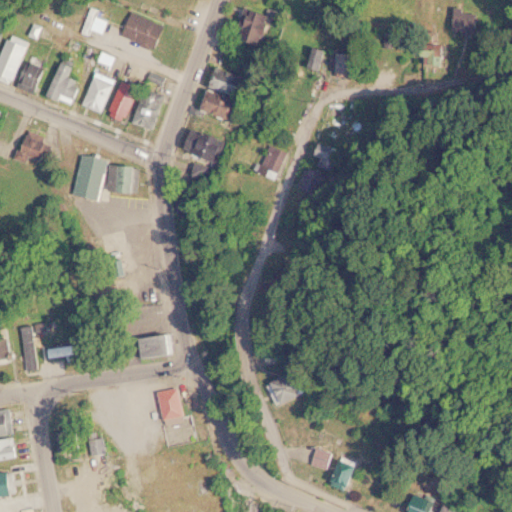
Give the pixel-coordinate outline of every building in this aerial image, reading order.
[(145,0),(165,8),(168,0),(145,0)] [(103,9),(93,6),(86,30),(107,36),(112,19),(101,16),(103,9)] [(245,36),(267,45),(278,15),(257,7),(245,36)] [(126,37),(161,48),(169,24),(134,13),(126,37)] [(30,44),(9,39),(0,70),(0,74),(21,80),(30,44)] [(331,51),(313,45),(307,66),(324,71),(331,51)] [(338,76),(357,76),(357,53),(338,53),(338,76)] [(20,84),(40,94),(53,69),(33,59),(20,84)] [(89,81),(79,76),(83,67),(66,59),(51,92),(78,104),(89,81)] [(108,111),(120,79),(100,71),(87,103),(108,111)] [(232,119),(239,97),(236,96),(240,82),(217,74),(212,87),(204,109),(232,119)] [(120,117),(139,118),(140,83),(121,83),(120,117)] [(189,147),(213,158),(222,139),(198,128),(189,147)] [(33,161),(35,157),(44,160),(52,136),(31,129),(22,158),(33,161)] [(276,176),(290,151),(274,142),(261,168),(276,176)] [(78,192),(108,198),(109,191),(115,159),(86,153),(78,192)] [(116,189),(141,189),(142,165),(116,165),(116,189)] [(0,340),(0,362),(23,358),(19,337),(0,340)] [(95,352),(94,341),(51,346),(52,356),(95,352)] [(287,356),(285,351),(275,355),(277,360),(287,356)] [(311,389),(298,368),(275,383),(288,404),(311,389)] [(170,421),(190,416),(183,386),(163,391),(170,421)] [(0,434),(21,432),(19,408),(0,409),(0,434)] [(60,433),(66,457),(89,452),(84,427),(60,433)] [(93,429),(93,454),(105,454),(105,429),(93,429)] [(334,467),(337,451),(321,447),(317,463),(334,467)] [(337,483),(359,489),(366,461),(345,456),(337,483)] [(0,494),(24,494),(23,470),(0,471),(0,494)] [(409,511),(437,511),(442,501),(416,492),(409,511)] [(307,511),(289,507),(287,511),(276,511),(280,500),(252,493),(247,511),(307,511)]
